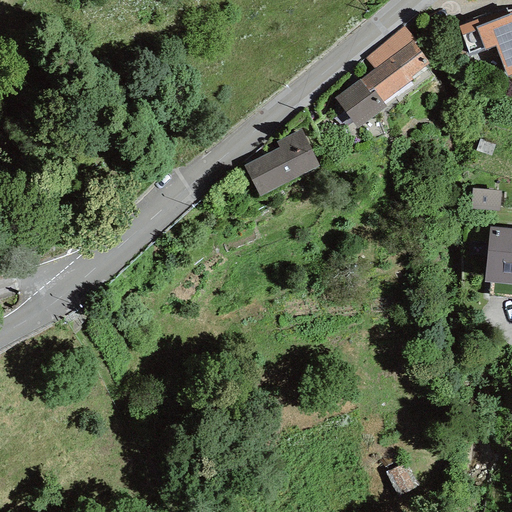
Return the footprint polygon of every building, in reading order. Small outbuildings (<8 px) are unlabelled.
[(511,10),(507,11),(507,5),(473,17),(474,20),(458,26),(469,57),(494,46),(507,76),(511,74),(511,10)] [(365,58),(374,69),(411,40),(413,38),(404,26),(365,58)] [(429,64),(411,40),(374,69),(334,98),(358,129),(387,107),(383,102),(414,80),(412,77),(429,64)] [(319,166),(301,130),(276,142),(279,148),(243,166),(258,196),(319,166)] [(501,191),(471,188),(469,209),(499,212),(501,191)] [(511,229),(488,227),(484,282),(511,284),(511,229)] [(393,466),(403,488),(414,482),(404,460),(393,466)]
